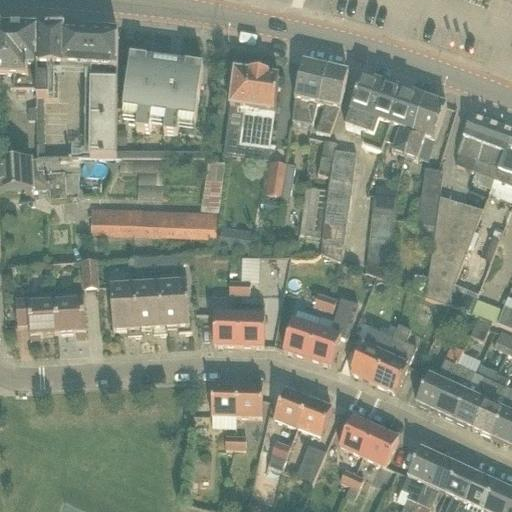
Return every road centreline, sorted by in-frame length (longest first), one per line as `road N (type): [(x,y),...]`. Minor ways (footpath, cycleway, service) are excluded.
road 1 (residential): [(511,471),(274,371),(0,378)]
road 2 (tertiary): [(107,0),(378,52),(511,101)]
